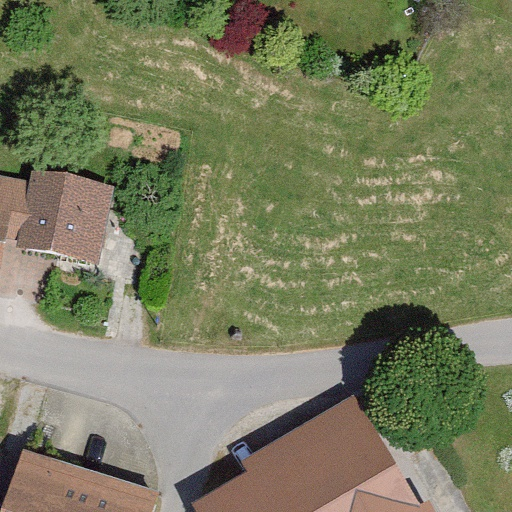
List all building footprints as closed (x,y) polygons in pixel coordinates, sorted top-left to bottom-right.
[(0,182),(0,287),(14,216),(19,186),(0,182)] [(115,203),(19,186),(14,216),(32,219),(24,267),(103,279),(115,203)] [(440,511),(367,399),(200,510),(200,511),(440,511)] [(13,437),(0,472),(0,511),(72,511),(79,469),(13,437)] [(157,511),(164,498),(79,469),(72,511),(157,511)]
